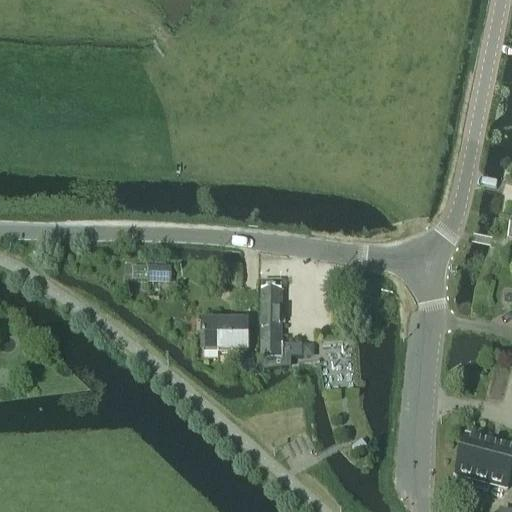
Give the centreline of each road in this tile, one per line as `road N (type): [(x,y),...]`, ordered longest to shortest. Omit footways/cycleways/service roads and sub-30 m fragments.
road 1 (tertiary): [(425,265),(267,243),(0,231)]
road 2 (tertiary): [(425,265),(455,220),(501,0)]
road 3 (tertiary): [(422,511),(433,312),(425,265)]
